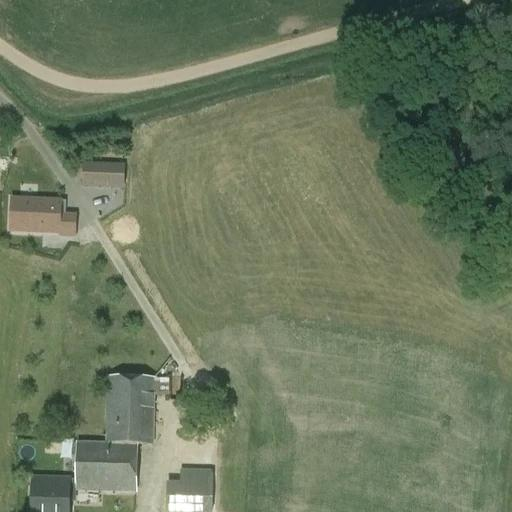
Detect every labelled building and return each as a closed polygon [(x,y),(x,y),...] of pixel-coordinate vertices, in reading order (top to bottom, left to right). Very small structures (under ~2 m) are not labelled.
[(82,164),(81,188),(98,189),(99,165),(82,164)] [(11,202),(10,234),(60,236),(61,204),(11,202)] [(244,353),(210,373),(243,428),(277,407),(244,353)] [(110,379),(109,446),(154,448),(154,398),(169,399),(169,380),(110,379)] [(167,485),(166,511),(410,511),(412,448),(292,446),(292,447),(212,445),(210,472),(181,471),(181,485),(167,485)] [(32,482),(30,511),(69,511),(70,493),(136,495),(137,451),(77,447),(76,484),(70,484),(32,482)]
